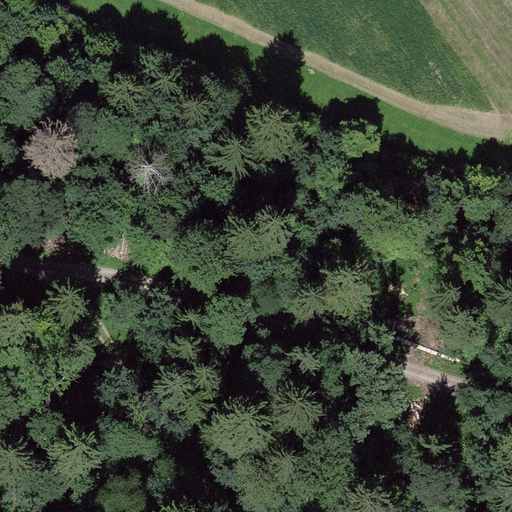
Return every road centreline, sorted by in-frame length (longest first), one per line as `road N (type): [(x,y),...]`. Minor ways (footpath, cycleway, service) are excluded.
road 1 (track): [(511,401),(169,290),(0,260)]
road 2 (track): [(42,263),(148,399),(218,511)]
